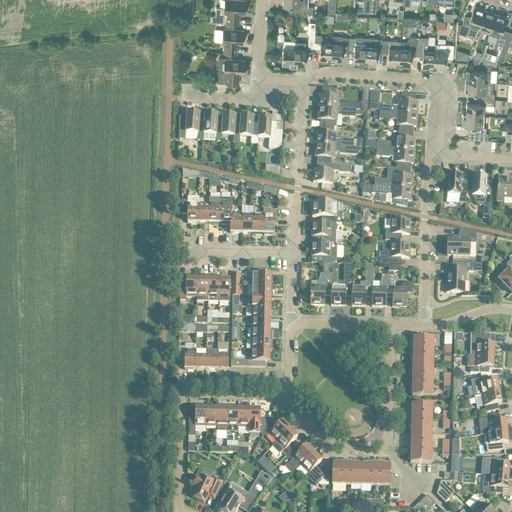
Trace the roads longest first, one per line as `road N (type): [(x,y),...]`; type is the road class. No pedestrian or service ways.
road 1 (residential): [(389,325),(382,445),(327,447),(282,387)]
road 2 (residential): [(180,511),(184,390),(282,387)]
road 3 (residential): [(444,152),(443,104),(425,81),(326,74),(304,82)]
road 4 (residential): [(424,325),(429,161),(444,152)]
road 5 (residential): [(292,253),(304,82)]
